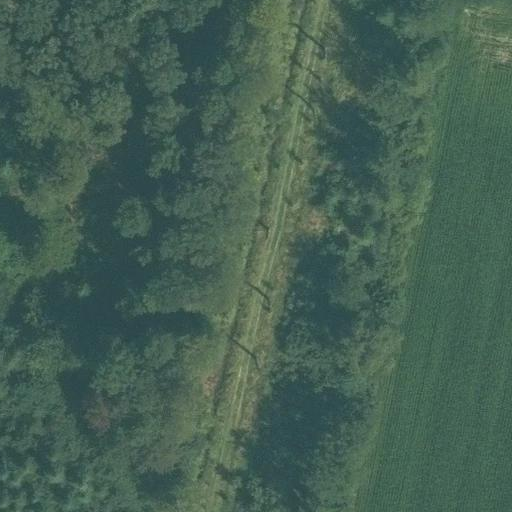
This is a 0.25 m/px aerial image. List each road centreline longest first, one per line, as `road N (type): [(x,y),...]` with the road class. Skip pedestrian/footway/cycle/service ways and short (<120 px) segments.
road 1 (track): [(162,511),(207,318),(201,259),(167,153),(125,85),(3,0)]
road 2 (track): [(205,511),(327,0)]
